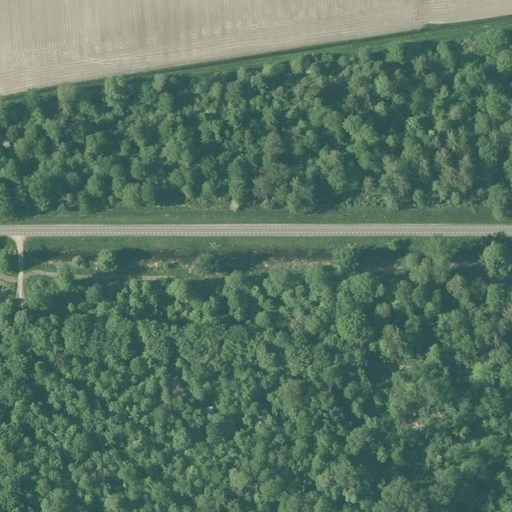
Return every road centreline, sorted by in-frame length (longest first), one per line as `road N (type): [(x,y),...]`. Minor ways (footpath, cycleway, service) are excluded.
road 1 (track): [(0,108),(511,29)]
road 2 (track): [(511,281),(0,273)]
road 3 (tertiary): [(511,231),(0,231)]
road 4 (track): [(7,338),(511,375)]
